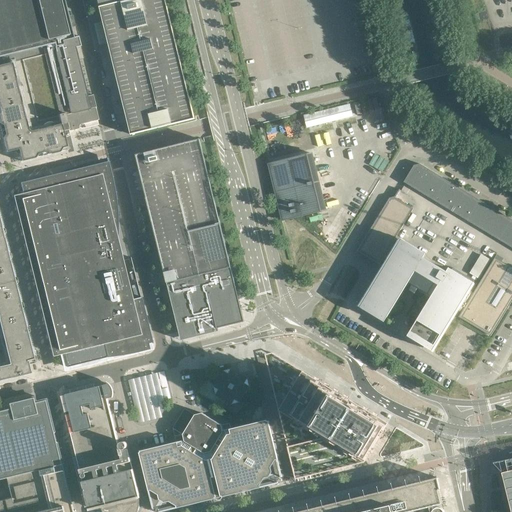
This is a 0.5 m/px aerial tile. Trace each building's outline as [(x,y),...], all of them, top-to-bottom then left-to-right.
[(0,0),(0,61),(0,60),(0,55),(78,37),(75,26),(70,27),(63,0),(0,0)] [(195,119),(165,0),(127,0),(99,7),(104,28),(106,33),(131,135),(195,119)] [(411,6),(374,15),(388,71),(424,62),(411,6)] [(0,60),(0,61),(0,127),(1,130),(0,130),(0,131),(1,131),(4,142),(3,143),(4,143),(6,151),(5,151),(5,152),(13,150),(19,154),(21,162),(21,161),(21,160),(29,158),(29,159),(30,159),(30,158),(41,156),(42,156),(42,155),(53,153),(53,154),(55,153),(54,152),(66,150),(67,150),(67,149),(72,148),(68,132),(77,130),(78,129),(79,129),(79,128),(79,127),(79,126),(79,125),(80,125),(80,124),(98,120),(92,95),(87,96),(87,95),(85,86),(84,86),(84,82),(82,74),(81,70),(79,61),(78,60),(83,59),(78,37),(0,55),(0,60)] [(350,105),(303,116),(306,128),(353,116),(350,105)] [(167,283),(231,267),(200,139),(144,153),(136,155),(137,159),(135,160),(137,167),(138,166),(139,167),(140,167),(140,170),(141,173),(143,180),(145,187),(147,197),(146,198),(151,220),(165,274),(163,274),(165,281),(166,281),(167,283)] [(275,178),(275,179),(286,220),(295,218),(325,211),(311,153),(271,162),(273,170),(275,178)] [(111,177),(107,161),(26,181),(19,183),(22,195),(16,196),(55,354),(69,351),(69,357),(80,358),(88,358),(98,358),(108,357),(118,356),(128,354),(137,352),(149,349),(147,344),(150,343),(151,344),(152,343),(146,320),(141,299),(128,303),(117,259),(113,241),(115,240),(117,241),(117,237),(117,232),(117,219),(116,209),(115,198),(113,187),(111,177)] [(414,165),(404,182),(511,247),(511,219),(420,164),(414,165)] [(389,198),(358,251),(379,264),(382,260),(386,262),(359,307),(384,322),(408,282),(412,284),(409,288),(415,292),(418,288),(431,296),(407,336),(432,351),(457,310),(461,312),(459,317),(491,336),(511,300),(511,278),(507,287),(500,283),(509,267),(494,258),(473,293),(469,290),(475,281),(453,267),(449,273),(420,256),(421,255),(399,242),(396,246),(392,244),(413,208),(395,198),(399,191),(398,191),(394,197),(389,198)] [(0,380),(30,373),(27,361),(33,360),(0,224),(0,380)] [(244,321),(231,267),(167,283),(181,341),(218,331),(218,328),(244,321)] [(232,376),(231,369),(224,371),(214,387),(215,394),(232,404),(239,402),(249,386),(247,379),(240,381),(232,376)] [(164,371),(158,373),(163,389),(169,388),(164,371)] [(279,408),(278,409),(278,411),(279,410),(323,437),(287,446),(295,479),(364,462),(388,423),(302,371),(279,408)] [(163,389),(158,373),(128,380),(138,423),(162,417),(161,411),(167,410),(162,389),(163,389)] [(110,385),(109,384),(61,395),(88,507),(90,506),(91,510),(90,510),(90,511),(136,511),(138,510),(138,508),(139,506),(139,504),(139,502),(139,500),(138,498),(138,496),(137,495),(136,493),(135,491),(134,490),(132,488),(131,487),(128,486),(123,463),(131,461),(128,449),(125,450),(125,449),(126,448),(127,447),(127,446),(127,445),(127,444),(126,443),(125,442),(124,442),(123,442),(122,442),(121,442),(120,443),(120,444),(119,445),(119,446),(107,398),(112,397),(112,396),(112,395),(113,394),(113,392),(112,391),(112,389),(111,388),(111,387),(110,385)] [(12,408),(0,411),(0,479),(7,478),(20,475),(55,467),(63,465),(47,400),(36,403),(35,397),(11,403),(12,408)] [(184,408),(173,428),(183,434),(183,436),(176,438),(177,442),(176,442),(176,443),(160,447),(160,446),(157,447),(158,447),(141,451),(140,451),(140,452),(139,452),(139,453),(140,453),(144,470),(143,470),(144,472),(145,472),(149,488),(148,488),(148,491),(150,490),(149,490),(154,489),(163,494),(161,496),(160,496),(160,497),(161,497),(166,499),(165,499),(165,500),(166,500),(167,500),(167,499),(166,499),(168,497),(176,502),(178,508),(179,507),(180,507),(195,503),(198,503),(214,499),(215,499),(216,499),(216,500),(217,500),(218,500),(219,500),(220,500),(220,499),(221,499),(222,498),(222,497),(223,497),(240,493),(242,492),(258,488),(260,488),(258,482),(264,473),(266,475),(266,476),(267,475),(267,474),(269,470),(270,470),(270,469),(269,469),(269,470),(267,468),(272,460),(276,459),(277,459),(278,459),(277,457),(276,457),(272,441),(273,440),(273,438),(272,438),(268,422),(269,422),(268,421),(267,421),(267,420),(266,420),(266,421),(250,425),(249,424),(247,425),(231,429),(223,431),(221,425),(202,413),(198,414),(195,415),(184,408)] [(511,511),(511,458),(505,460),(505,461),(505,462),(504,462),(503,463),(503,464),(503,465),(503,466),(504,467),(505,468),(506,468),(507,468),(508,471),(502,472),(511,511)] [(56,472),(55,467),(20,475),(22,482),(55,474),(56,473),(56,472)] [(64,472),(64,470),(63,470),(56,472),(56,473),(55,474),(22,482),(9,485),(12,498),(9,499),(0,500),(0,511),(74,511),(72,502),(71,500),(69,492),(69,490),(68,488),(67,482),(66,480),(64,472)] [(22,482),(20,475),(7,478),(9,485),(22,482)] [(429,511),(428,507),(442,504),(439,489),(440,489),(437,476),(291,511),(429,511)]
